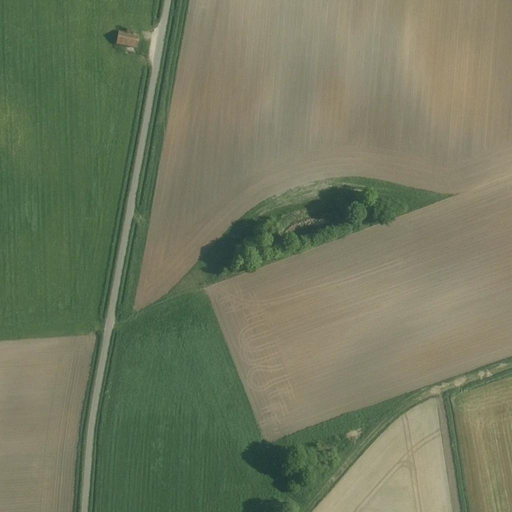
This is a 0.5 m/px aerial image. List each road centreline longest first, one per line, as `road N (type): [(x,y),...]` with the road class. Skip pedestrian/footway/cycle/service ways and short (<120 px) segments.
road 1 (unclassified): [(85,511),(92,419),(167,0)]
road 2 (track): [(511,364),(387,415),(299,511)]
